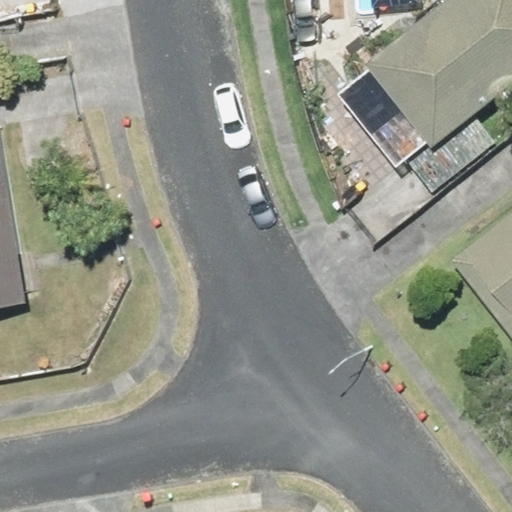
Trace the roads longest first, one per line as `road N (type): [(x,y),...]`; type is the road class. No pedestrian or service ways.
road 1 (residential): [(346,415),(259,280),(192,0)]
road 2 (residential): [(0,473),(346,415)]
road 3 (residential): [(422,511),(346,415)]
